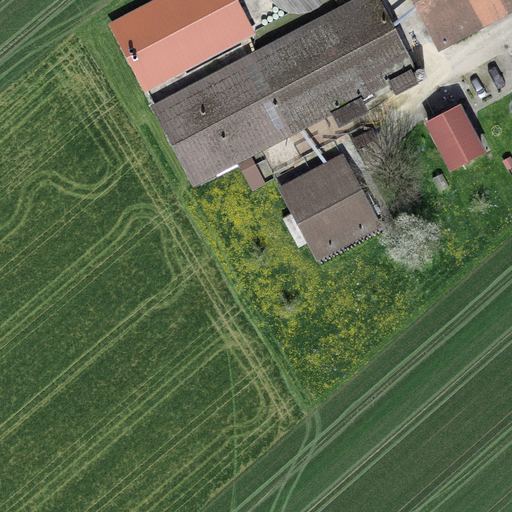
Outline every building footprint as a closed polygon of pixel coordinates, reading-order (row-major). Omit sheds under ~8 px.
[(145,90),(250,33),(232,0),(166,0),(112,29),(145,90)] [(418,0),(436,36),(507,0),(418,0)] [(198,182),(412,78),(377,6),(162,110),(198,182)] [(454,168),(480,156),(461,114),(435,126),(454,168)] [(371,221),(339,163),(288,192),(320,249),(371,221)]
